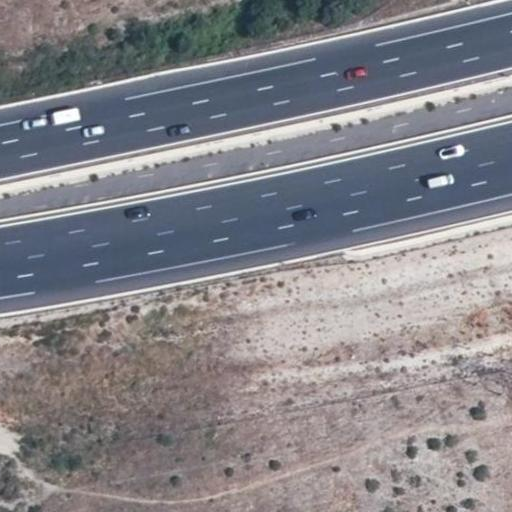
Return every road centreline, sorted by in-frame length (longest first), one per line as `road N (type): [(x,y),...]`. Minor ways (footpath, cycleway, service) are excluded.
road 1 (motorway): [(511,40),(0,152)]
road 2 (motorway): [(0,261),(511,157)]
